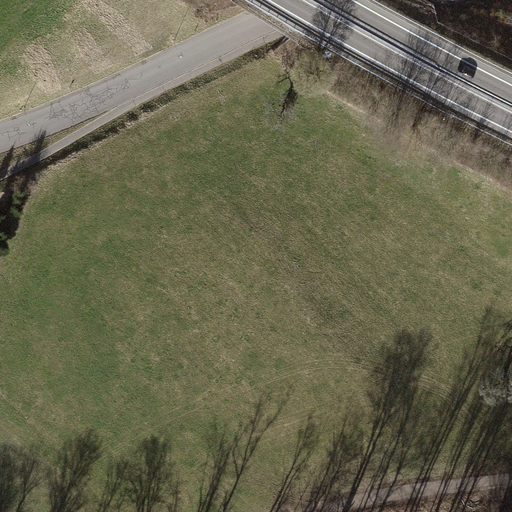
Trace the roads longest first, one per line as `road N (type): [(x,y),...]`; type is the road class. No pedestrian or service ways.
road 1 (unclassified): [(0,139),(259,23),(329,0)]
road 2 (trunk): [(284,0),(511,123)]
road 3 (trunk): [(511,94),(336,0)]
